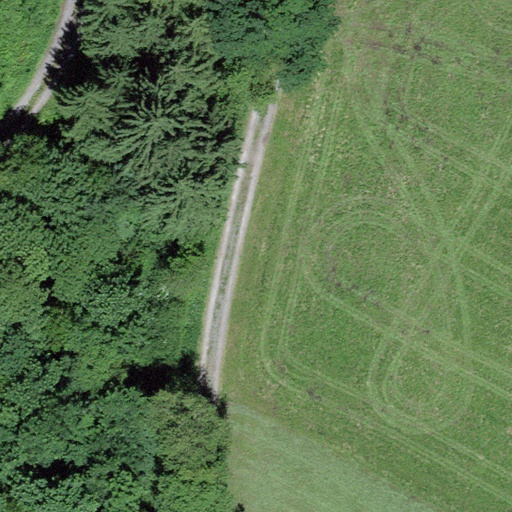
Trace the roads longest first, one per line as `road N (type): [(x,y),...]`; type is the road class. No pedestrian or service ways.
road 1 (track): [(282,0),(208,371),(212,511)]
road 2 (track): [(0,139),(137,0)]
